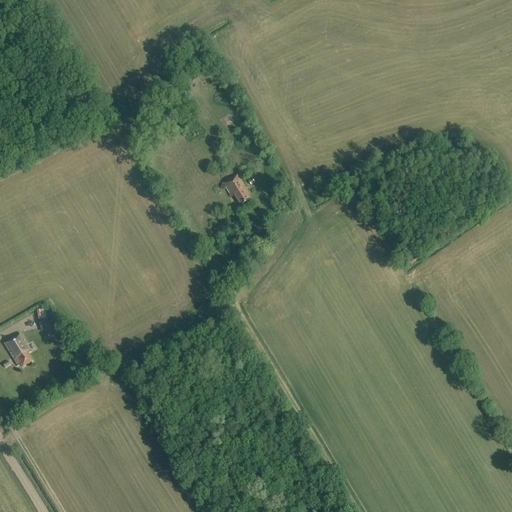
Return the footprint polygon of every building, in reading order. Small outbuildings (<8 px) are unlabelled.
[(246,197),(249,195),(237,175),(222,184),(230,198),(234,196),(240,206),(249,201),(246,197)] [(239,224),(233,215),(212,229),(218,238),(239,224)] [(39,321),(48,320),(47,311),(38,312),(39,321)] [(40,328),(52,326),(51,319),(48,320),(39,321),(40,328)] [(22,368),(32,362),(28,354),(31,352),(20,335),(4,344),(18,366),(21,365),(22,368)]
